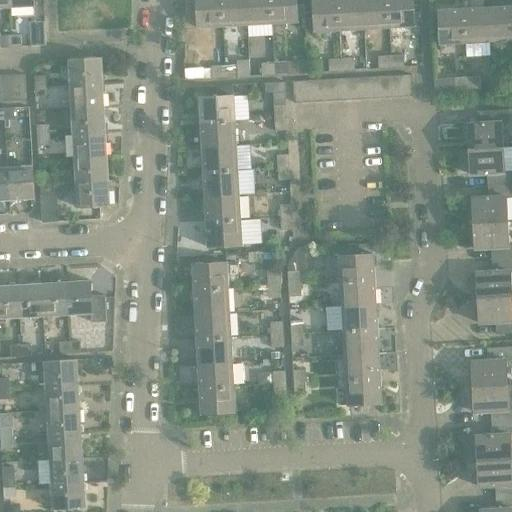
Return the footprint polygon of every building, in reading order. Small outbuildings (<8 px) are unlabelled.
[(9,0),(0,0),(0,8),(10,8),(9,0)] [(34,0),(9,0),(10,8),(35,7),(34,0)] [(223,27),(221,0),(195,0),(197,28),(223,27)] [(246,0),(221,0),(223,27),(248,26),(246,0)] [(270,0),(246,0),(248,26),(272,24),(270,0)] [(296,0),(270,0),(272,24),(298,23),(296,0)] [(340,31),(337,0),(312,0),(314,33),(340,31)] [(362,0),(337,0),(340,31),(364,30),(362,0)] [(387,0),(362,0),(364,30),(389,28),(387,0)] [(413,0),(387,0),(389,28),(415,27),(413,0)] [(511,6),(488,8),(490,42),(511,40),(511,6)] [(488,8),(463,9),(465,44),(490,42),(488,8)] [(465,44),(463,9),(438,11),(440,45),(465,44)] [(12,48),(11,36),(1,37),(1,49),(12,48)] [(21,36),(11,36),(12,48),(22,48),(21,36)] [(391,69),(391,56),(378,57),(379,69),(391,69)] [(403,56),(391,56),(391,69),(404,68),(403,56)] [(354,58),(341,59),(342,71),(354,71),(354,58)] [(69,61),(70,86),(102,84),(101,59),(69,61)] [(342,71),(341,59),(328,60),(329,72),(342,71)] [(287,62),(274,63),(275,75),(287,75),(287,62)] [(275,75),(274,63),(261,64),(262,76),(275,75)] [(237,65),(225,66),(225,78),(238,78),(237,65)] [(225,78),(225,66),(212,67),(213,79),(225,78)] [(25,75),(13,76),(15,100),(26,100),(25,75)] [(13,76),(2,77),(3,101),(15,100),(13,76)] [(34,77),(35,87),(46,87),(46,76),(34,77)] [(401,76),(390,77),(391,98),(402,97),(401,76)] [(412,76),(401,76),(402,97),(413,97),(412,76)] [(379,77),(369,78),(370,99),(380,99),(379,77)] [(390,77),(379,77),(380,99),(391,98),(390,77)] [(480,77),(467,78),(468,90),(481,89),(480,77)] [(369,78),(358,79),(359,100),(370,99),(369,78)] [(468,90),(467,78),(454,78),(455,91),(468,90)] [(347,79),(336,80),(337,101),(348,100),(347,79)] [(358,79),(347,79),(348,100),(359,100),(358,79)] [(325,80),(315,81),(316,102),(326,101),(325,80)] [(336,80),(325,80),(326,101),(337,101),(336,80)] [(305,103),(304,81),(293,82),(294,103),(305,103)] [(315,81),(304,81),(305,103),(316,102),(315,81)] [(102,84),(70,86),(72,110),(104,108),(102,84)] [(233,86),(217,87),(218,97),(234,96),(233,86)] [(46,87),(35,87),(35,98),(47,97),(46,87)] [(199,98),(201,123),(235,121),(234,96),(218,97),(199,98)] [(274,106),(275,119),(287,118),(286,106),(274,106)] [(104,108),(72,110),(73,134),(105,133),(104,108)] [(14,109),(4,109),(4,121),(14,120),(14,109)] [(467,124),(469,150),(503,148),(502,124),(510,123),(509,110),(477,112),(478,124),(467,124)] [(287,118),(275,119),(276,132),(288,131),(287,118)] [(235,121),(201,123),(202,148),(236,146),(235,121)] [(37,126),(37,136),(49,135),(49,125),(37,126)] [(105,133),(73,134),(74,159),(107,157),(105,133)] [(49,135),(37,136),(38,146),(50,146),(49,135)] [(236,146),(202,148),(204,173),(238,171),(236,146)] [(503,148),(469,150),(470,175),(487,174),(488,186),(511,184),(511,171),(505,172),(503,148)] [(277,156),(278,168),(290,168),(289,155),(277,156)] [(107,157),(74,159),(76,183),(108,181),(107,157)] [(32,167),(7,168),(9,200),(34,199),(32,167)] [(7,168),(0,168),(0,200),(9,200),(7,168)] [(290,168),(278,168),(278,181),(291,180),(290,168)] [(238,171),(204,173),(205,198),(239,196),(238,171)] [(40,174),(40,185),(52,184),(51,174),(40,174)] [(108,181),(76,183),(77,208),(109,206),(108,181)] [(52,184),(40,185),(41,195),(52,194),(52,184)] [(472,199),(473,224),(508,222),(506,198),(511,197),(511,184),(488,186),(488,198),(472,199)] [(239,196),(205,198),(206,222),(241,220),(239,196)] [(280,205),(281,218),(293,217),(292,205),(280,205)] [(293,217),(281,218),(281,231),(294,230),(293,217)] [(241,220),(206,222),(208,248),(242,246),(241,220)] [(508,222),(473,224),(475,250),(491,249),(492,260),(511,259),(511,246),(509,246),(508,222)] [(339,256),(340,282),(374,280),(373,254),(339,256)] [(476,273),(478,299),(511,296),(511,272),(511,259),(492,260),(493,272),(476,273)] [(193,265),(194,290),(228,288),(227,263),(193,265)] [(288,272),(288,285),(300,284),(300,271),(288,272)] [(267,273),(268,286),(280,285),(279,273),(267,273)] [(374,280),(340,282),(342,307),(376,305),(374,280)] [(91,282),(66,283),(68,315),(91,314),(92,323),(107,322),(105,296),(92,296),(91,282)] [(66,283),(42,285),(44,317),(68,315),(66,283)] [(300,284),(288,285),(289,298),(301,297),(300,284)] [(42,285),(17,286),(19,318),(44,317),(42,285)] [(280,285),(268,286),(269,299),(281,298),(280,285)] [(17,286),(0,286),(0,319),(19,318),(17,286)] [(228,288),(194,290),(195,315),(230,313),(228,288)] [(511,296),(478,299),(479,324),(496,323),(497,335),(511,333),(511,296)] [(376,305),(342,307),(343,331),(377,329),(376,305)] [(230,313),(195,315),(197,340),(231,338),(230,313)] [(290,322),(291,334),(303,334),(303,321),(290,322)] [(270,323),(271,336),(283,335),(282,322),(270,323)] [(377,329),(343,331),(345,356),(379,354),(377,329)] [(303,334),(291,334),(292,347),(304,346),(303,334)] [(283,335),(271,336),(272,348),(284,347),(283,335)] [(231,338),(197,340),(198,364),(232,362),(231,338)] [(80,342),(70,343),(70,354),(81,354),(80,342)] [(70,354),(70,343),(59,343),(60,355),(70,354)] [(22,357),(21,345),(11,346),(11,358),(22,357)] [(31,345),(21,345),(22,357),(32,356),(31,345)] [(488,361),(472,362),(473,388),(507,386),(506,361),(511,361),(511,347),(488,349),(488,361)] [(379,354),(345,356),(346,381),(380,379),(379,354)] [(44,362),(46,387),(78,385),(77,360),(44,362)] [(232,362),(198,364),(200,389),(234,387),(232,362)] [(293,371),(294,384),(306,383),(305,370),(293,371)] [(273,372),(274,385),(286,384),(285,372),(273,372)] [(0,379),(0,389),(10,389),(9,379),(0,379)] [(380,379),(346,381),(348,406),(382,404),(380,379)] [(306,383),(294,384),(295,396),(307,396),(306,383)] [(286,384),(274,385),(274,398),(287,397),(286,384)] [(78,385),(46,387),(47,411),(79,410),(78,385)] [(507,386),(473,388),(474,413),(491,412),(492,424),(511,422),(511,409),(509,410),(507,386)] [(234,387),(200,389),(201,415),(235,412),(234,387)] [(10,389),(0,389),(0,399),(10,399),(10,389)] [(79,410),(47,411),(49,436),(81,434),(79,410)] [(476,437),(477,462),(511,460),(510,436),(511,435),(511,422),(492,424),(493,436),(476,437)] [(0,428),(1,439),(12,438),(12,428),(0,428)] [(81,434),(49,436),(50,460),(82,458),(81,434)] [(12,438),(1,439),(1,449),(13,448),(12,438)] [(82,458),(50,460),(52,485),(84,483),(82,458)] [(511,466),(511,460),(477,462),(479,487),(495,486),(496,498),(511,497),(511,466)] [(3,477),(4,488),(15,487),(15,477),(3,477)] [(84,483),(52,485),(53,510),(85,508),(84,483)] [(15,487),(4,488),(4,498),(16,497),(15,487)] [(480,511),(511,511),(511,497),(496,498),(497,510),(480,511)]
